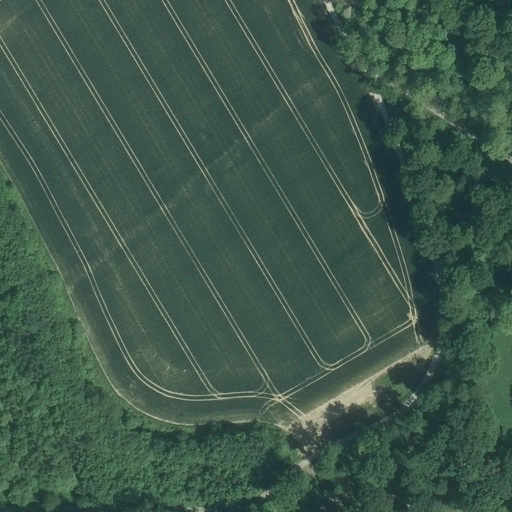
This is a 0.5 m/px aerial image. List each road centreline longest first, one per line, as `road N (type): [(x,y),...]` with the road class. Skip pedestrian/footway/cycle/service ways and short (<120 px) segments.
road 1 (unclassified): [(78,511),(233,508),(265,497),(318,451),(384,420),(420,389),(436,362),(446,301),(383,93)]
road 2 (unclassified): [(383,93),(511,166)]
